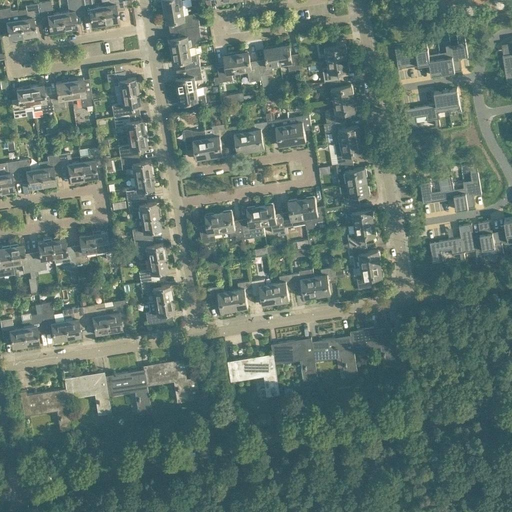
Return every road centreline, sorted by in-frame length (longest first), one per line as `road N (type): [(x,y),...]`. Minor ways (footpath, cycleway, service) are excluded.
road 1 (tertiary): [(511,394),(0,484)]
road 2 (tertiary): [(0,497),(511,409)]
road 3 (residential): [(147,27),(8,48),(12,73),(151,52)]
road 4 (residential): [(172,173),(302,151),(307,182),(177,204)]
road 5 (residential): [(408,300),(363,21)]
road 6 (residential): [(317,0),(217,13),(221,40),(363,21)]
road 7 (residential): [(0,204),(98,188),(103,215),(0,231)]
road 8 (residential): [(199,334),(408,300)]
road 9 (residential): [(0,367),(199,334)]
road 10 (residential): [(199,334),(177,204)]
road 11 (residential): [(172,173),(151,52)]
